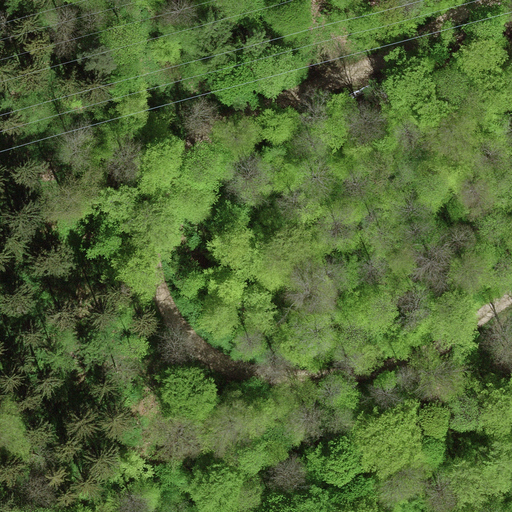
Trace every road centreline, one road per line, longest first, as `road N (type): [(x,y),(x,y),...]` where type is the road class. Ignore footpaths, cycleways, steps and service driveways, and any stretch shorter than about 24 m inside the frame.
road 1 (track): [(488,0),(357,73),(212,131),(173,173),(155,214),(152,251),(160,296),(183,333),(223,364),(265,376),(380,372),(449,341),(511,289)]
road 2 (track): [(511,317),(455,383),(422,406),(293,447),(248,475),(232,498)]
